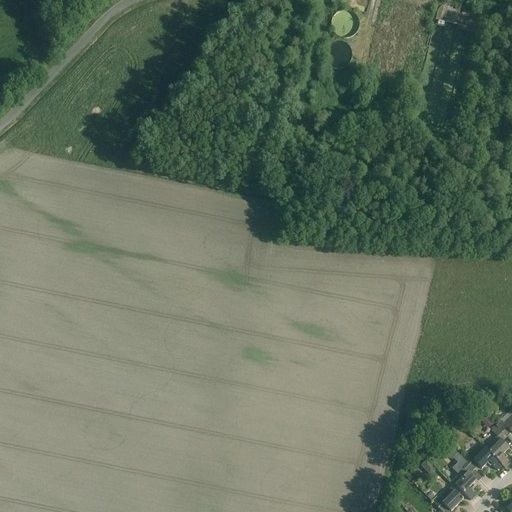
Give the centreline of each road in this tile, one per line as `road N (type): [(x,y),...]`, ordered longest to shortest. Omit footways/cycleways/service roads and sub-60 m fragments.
road 1 (unclassified): [(0,127),(133,0)]
road 2 (track): [(292,0),(256,170)]
